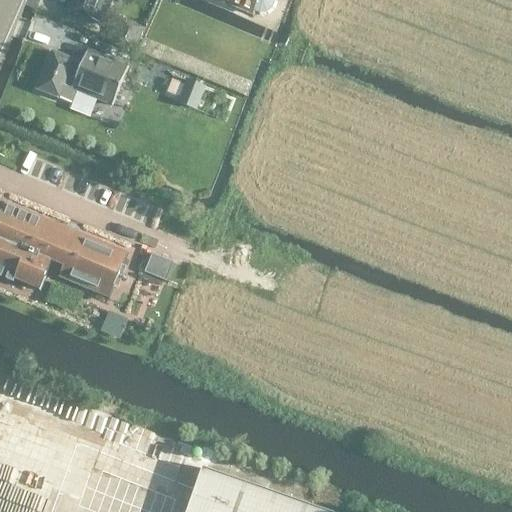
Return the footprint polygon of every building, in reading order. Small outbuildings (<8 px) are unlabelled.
[(103,27),(114,0),(76,0),(70,14),(93,24),(94,23),(103,27)] [(211,0),(253,18),(255,14),(261,16),(268,16),(274,11),(276,5),(275,0),(211,0)] [(83,67),(54,54),(38,92),(71,106),(76,93),(113,108),(129,70),(89,53),(83,67)] [(188,81),(179,104),(196,110),(205,88),(188,81)] [(59,279),(109,300),(128,254),(6,203),(0,217),(0,275),(40,292),(53,263),(64,268),(59,279)] [(153,255),(145,274),(167,283),(174,264),(153,255)] [(323,511),(204,470),(188,511),(323,511)]
